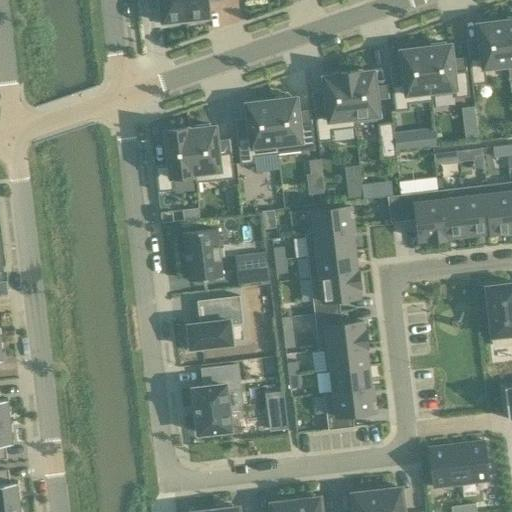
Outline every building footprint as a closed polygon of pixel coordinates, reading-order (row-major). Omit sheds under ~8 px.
[(177,21),(185,20),(183,0),(146,0),(147,4),(159,3),(161,23),(164,22),(165,25),(177,24),(177,21)] [(183,0),(185,20),(194,19),(194,22),(207,20),(206,17),(209,17),(207,0),(183,0)] [(511,16),(506,17),(506,20),(502,21),(507,65),(511,64),(511,16)] [(484,67),(507,65),(502,21),(477,23),(481,57),(469,59),(472,84),(486,83),(484,67)] [(429,47),(425,47),(431,96),(432,96),(454,93),(455,98),(469,96),(466,70),(453,72),(450,44),(445,45),(445,42),(429,44),(429,47)] [(431,96),(425,47),(400,50),(404,84),(392,85),(395,111),(409,109),(408,103),(432,100),(432,96),(431,96)] [(359,70),(348,71),(354,122),(355,122),(379,119),(373,70),(359,72),(359,70)] [(354,122),(348,71),(336,73),(336,75),(323,76),(327,114),(315,116),(318,141),(332,140),(331,130),(355,127),(355,122),(354,122)] [(271,100),(277,153),(315,149),(312,123),(299,125),(296,97),(291,98),(290,95),(275,97),(275,99),(271,100)] [(254,156),(277,153),(271,100),(246,103),(250,137),(237,138),(240,164),(254,162),(254,156)] [(476,117),(474,105),(462,107),(464,119),(476,117)] [(377,123),(382,158),(396,156),(395,151),(393,133),(392,122),(377,123)] [(196,179),(195,179),(195,182),(234,178),(231,152),(218,154),(215,126),(209,126),(209,124),(194,126),(194,128),(190,129),(196,179)] [(172,182),(195,179),(196,179),(190,129),(188,129),(188,128),(165,131),(169,164),(155,166),(158,192),(173,190),(172,182)] [(434,128),(393,133),(395,151),(436,146),(434,128)] [(506,145),(493,147),(494,157),(507,155),(506,145)] [(471,150),(458,151),(459,161),(472,159),(471,150)] [(458,151),(445,153),(446,163),(459,161),(458,151)] [(320,159),(310,160),(311,174),(322,172),(320,159)] [(491,231),(490,231),(491,232),(511,229),(511,201),(510,181),(486,184),(491,231)] [(373,182),(361,184),(362,196),(362,199),(375,198),(373,182)] [(361,184),(346,185),(348,198),(362,196),(361,184)] [(468,233),(490,231),(491,231),(486,184),(462,187),(468,233)] [(468,233),(462,187),(438,190),(442,226),(444,236),(445,236),(468,233)] [(438,190),(401,194),(404,220),(416,219),(419,239),(430,238),(430,240),(444,238),(444,236),(442,226),(438,190)] [(401,194),(387,196),(390,222),(404,220),(401,194)] [(351,229),(351,230),(353,230),(350,206),(307,211),(309,233),(310,234),(351,229)] [(184,219),(198,218),(197,208),(183,209),(184,219)] [(188,279),(188,280),(222,276),(222,275),(217,230),(217,228),(182,233),(182,234),(183,234),(188,279)] [(307,256),(354,251),(351,230),(351,229),(310,234),(309,233),(305,234),(307,256)] [(283,247),(273,248),(274,261),(284,260),(283,247)] [(356,271),(354,251),(307,256),(310,278),(356,272),(356,271)] [(284,260),(274,261),(276,274),(286,273),(284,260)] [(259,267),(237,270),(239,283),(260,280),(259,267)] [(314,314),(340,311),(338,298),(359,296),(358,286),(360,286),(358,271),(356,271),(356,272),(310,278),(314,314)] [(7,281),(0,281),(0,294),(8,294),(7,281)] [(511,282),(485,286),(491,336),(492,336),(511,333),(511,282)] [(341,323),(340,311),(314,314),(319,351),(323,350),(323,349),(365,344),(365,345),(367,345),(365,331),(363,331),(362,321),(341,323)] [(283,330),(293,329),(291,317),(282,318),(283,330)] [(213,320),(183,324),(187,359),(234,354),(232,332),(215,334),(213,320)] [(367,366),(365,345),(365,344),(323,349),(323,350),(326,372),(331,371),(331,370),(367,366)] [(297,362),(287,363),(288,376),(298,375),(297,362)] [(198,431),(198,433),(200,433),(200,432),(229,429),(230,429),(230,427),(230,428),(226,391),(240,389),(237,365),(202,369),(204,386),(194,388),(194,387),(193,388),(193,389),(195,401),(194,401),(196,419),(197,419),(198,431)] [(331,371),(333,391),(333,392),(370,387),(370,386),(367,366),(331,370),(331,371)] [(298,375),(288,376),(289,389),(299,388),(298,375)] [(333,392),(333,391),(324,392),(328,429),(354,426),(352,413),(375,411),(372,386),(370,386),(370,387),(333,392)] [(511,389),(499,391),(502,421),(511,419),(511,389)] [(0,422),(9,421),(6,400),(8,400),(8,398),(0,399),(0,422)] [(285,418),(270,420),(271,432),(287,430),(285,418)] [(0,422),(0,458),(6,457),(5,444),(13,443),(13,442),(12,442),(9,421),(0,422)] [(484,440),(456,444),(461,484),(488,480),(484,440)] [(461,484),(456,444),(429,447),(434,487),(461,484)] [(0,506),(19,504),(16,483),(18,483),(17,481),(9,482),(8,469),(0,470),(0,506)] [(394,485),(376,487),(378,511),(403,511),(400,487),(399,487),(394,488),(394,485)] [(378,511),(376,487),(358,489),(358,492),(354,493),(354,492),(352,492),(354,511),(378,511)] [(312,495),(294,497),(296,511),(320,511),(319,496),(317,497),(313,498),(312,495)] [(272,511),(296,511),(294,497),(277,499),(277,502),(273,502),(271,502),(272,511)] [(475,503),(463,504),(463,511),(464,511),(476,511),(475,503)]
